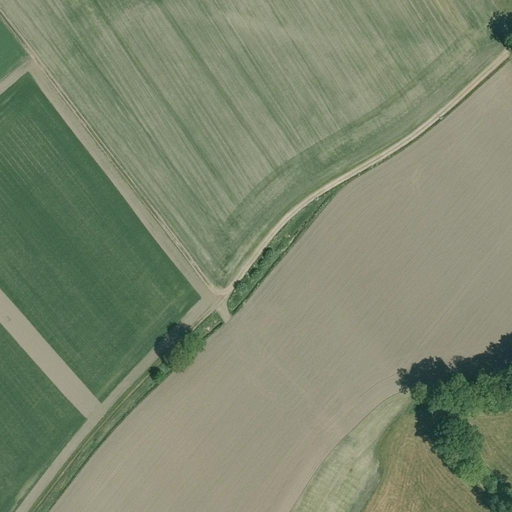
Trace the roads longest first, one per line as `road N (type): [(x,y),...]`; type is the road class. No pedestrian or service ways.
road 1 (track): [(32,511),(154,364),(258,261),(293,208),(413,137),(511,51)]
road 2 (track): [(0,23),(217,300)]
